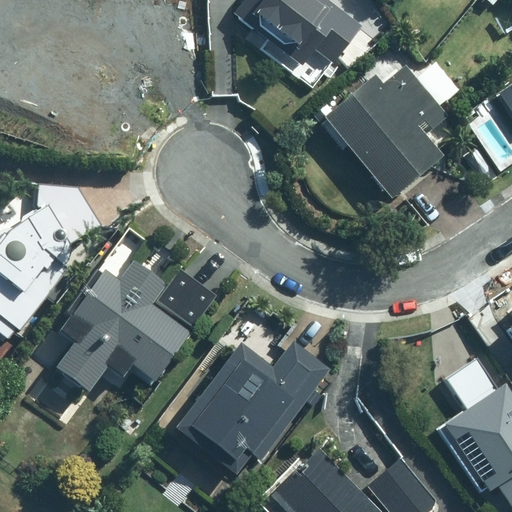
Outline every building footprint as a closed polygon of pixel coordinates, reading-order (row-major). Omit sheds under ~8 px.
[(199,46),(197,0),(76,0),(76,1),(112,0),(132,0),(133,48),(199,46)] [(361,26),(327,0),(242,0),(231,14),(265,41),(259,48),(312,89),(361,26)] [(0,100),(23,110),(27,99),(57,111),(83,43),(0,10),(0,100)] [(372,77),(320,119),(388,201),(440,159),(422,137),(447,117),(404,65),(379,85),(372,77)] [(100,226),(76,187),(33,184),(31,212),(20,218),(23,222),(22,229),(17,233),(13,232),(3,232),(0,233),(0,320),(16,333),(66,271),(62,268),(66,263),(69,258),(69,251),(68,245),(100,226)] [(165,285),(134,263),(119,283),(102,271),(65,323),(79,333),(52,372),(86,396),(116,355),(150,380),(186,331),(150,306),(165,285)] [(211,295),(179,272),(158,301),(190,324),(211,295)] [(327,369),(291,341),(271,366),(238,341),(170,426),(230,474),(247,452),(256,459),(327,369)] [(462,409),(440,423),(484,490),(491,485),(509,511),(511,511),(511,397),(502,383),(496,387),(476,356),(442,377),(462,409)] [(377,511),(319,452),(276,493),(294,511),(377,511)] [(426,511),(437,502),(398,459),(366,488),(387,511),(426,511)]
